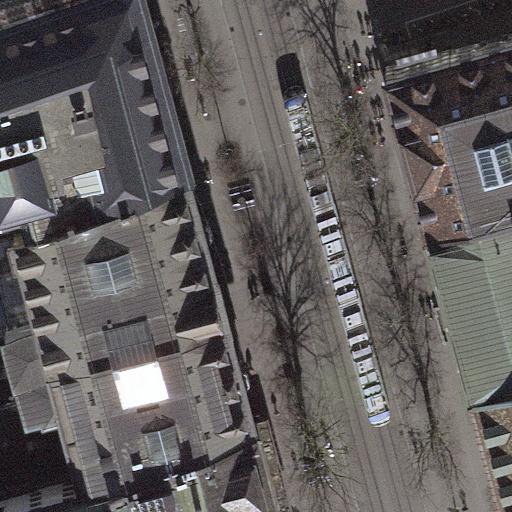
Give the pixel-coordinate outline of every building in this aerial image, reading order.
[(186,169),(138,0),(0,0),(0,233),(184,169),(186,169)] [(511,31),(384,68),(425,220),(511,197),(511,31)] [(184,169),(0,233),(0,265),(12,317),(3,320),(17,365),(223,311),(223,310),(186,169),(184,169)] [(511,197),(425,220),(470,382),(511,370),(511,197)] [(223,311),(17,365),(28,410),(61,401),(81,478),(250,417),(223,311)] [(511,511),(511,370),(470,382),(492,467),(503,511),(511,511)] [(250,417),(81,478),(24,493),(29,511),(252,511),(272,507),(262,463),(250,417)] [(0,511),(29,511),(24,493),(0,498),(0,511)]
